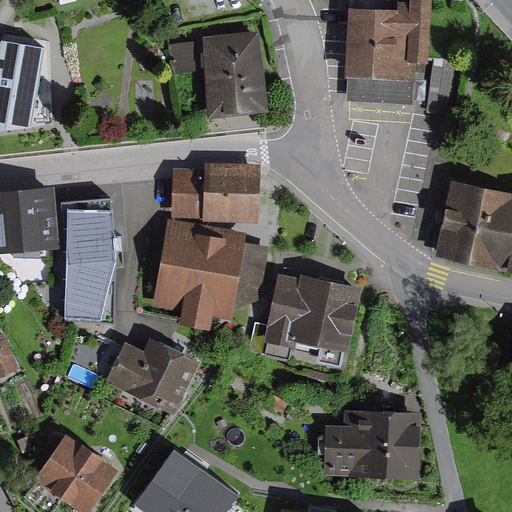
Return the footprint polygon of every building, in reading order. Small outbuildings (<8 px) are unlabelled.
[(412,0),(411,12),(354,8),(350,71),(411,75),(412,53),(424,54),(427,0),(412,0)] [(256,30),(206,35),(215,111),(264,106),(256,30)] [(175,69),(197,68),(195,38),(173,39),(175,69)] [(0,47),(0,128),(32,125),(47,46),(3,39),(0,47)] [(438,56),(427,107),(448,111),(458,60),(438,56)] [(208,171),(181,170),(179,212),(253,216),(256,167),(208,164),(208,171)] [(511,194),(453,183),(440,253),(511,266),(511,194)] [(0,247),(48,243),(43,186),(0,189),(0,247)] [(112,200),(68,200),(65,315),(115,320),(116,258),(112,200)] [(243,241),(168,230),(158,297),(233,308),(243,241)] [(354,288),(282,275),(270,341),(316,350),(315,357),(341,361),(354,288)] [(0,329),(0,371),(16,368),(8,328),(0,329)] [(125,344),(109,376),(174,409),(196,366),(152,344),(146,354),(125,344)] [(416,474),(419,413),(361,411),(361,426),(332,425),(331,471),(416,474)] [(113,467),(68,438),(42,477),(87,507),(113,467)] [(172,449),(138,496),(160,511),(221,511),(235,494),(172,449)]
